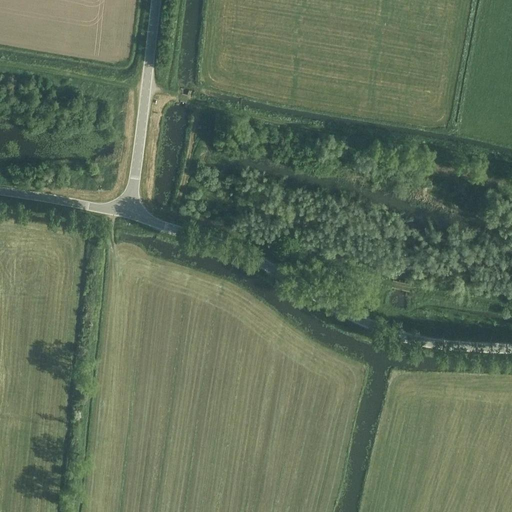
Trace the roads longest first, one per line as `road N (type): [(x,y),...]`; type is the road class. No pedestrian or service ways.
road 1 (unclassified): [(511,349),(410,340),(238,251),(125,214)]
road 2 (unclassified): [(125,214),(156,0)]
road 3 (unclassified): [(125,214),(0,191)]
